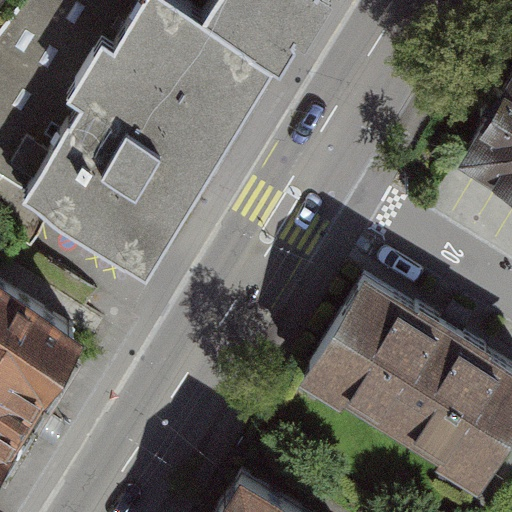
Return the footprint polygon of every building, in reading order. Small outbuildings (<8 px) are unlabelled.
[(186,0),(11,0),(0,18),(0,176),(146,267),(313,0),(211,0),(204,12),(186,0)] [(511,69),(460,158),(511,188),(511,69)] [(511,431),(511,363),(364,273),(304,372),(482,480),(511,431)] [(0,466),(66,358),(0,317),(0,466)] [(321,511),(240,464),(210,511),(321,511)]
